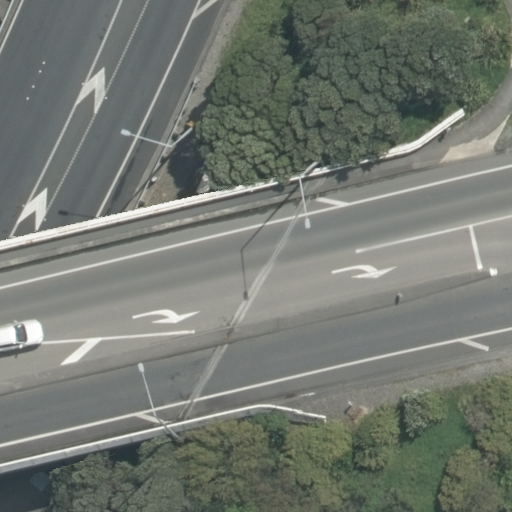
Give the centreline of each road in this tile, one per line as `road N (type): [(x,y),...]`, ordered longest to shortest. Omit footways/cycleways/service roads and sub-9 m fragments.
road 1 (trunk): [(511,306),(0,430)]
road 2 (trunk): [(185,0),(87,221),(0,357)]
road 3 (trunk): [(0,316),(310,240)]
road 4 (trunk): [(310,240),(511,199)]
road 5 (trunk): [(310,240),(511,246)]
road 6 (trunk): [(71,0),(0,164)]
